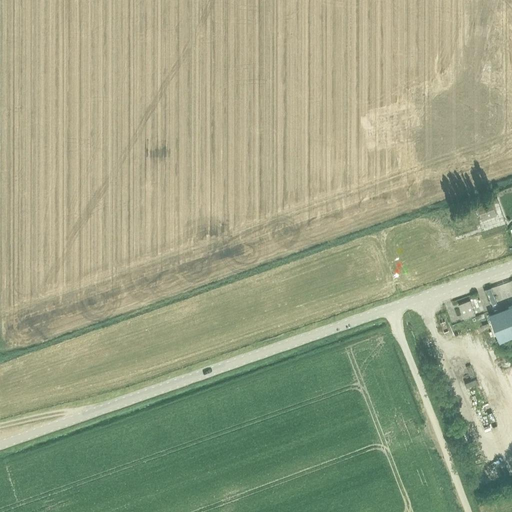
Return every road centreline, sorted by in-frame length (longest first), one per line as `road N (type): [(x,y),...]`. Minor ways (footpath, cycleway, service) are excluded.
road 1 (tertiary): [(0,444),(390,309)]
road 2 (unclassified): [(468,511),(390,309)]
road 3 (tertiary): [(390,309),(511,267)]
